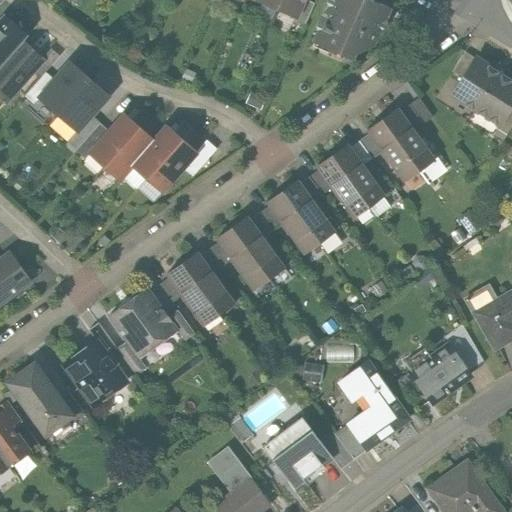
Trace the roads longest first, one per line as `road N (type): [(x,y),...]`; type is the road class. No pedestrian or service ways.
road 1 (residential): [(275,151),(236,117),(129,81),(19,0)]
road 2 (residential): [(275,151),(414,54),(462,1)]
road 3 (residential): [(82,289),(275,151)]
road 4 (residential): [(352,511),(511,391)]
